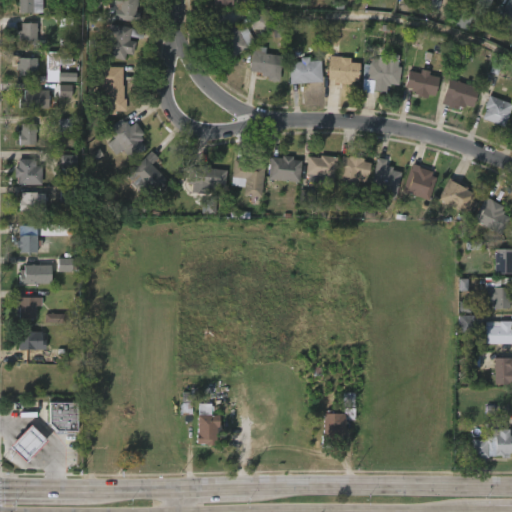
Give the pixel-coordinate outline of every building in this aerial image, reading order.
[(42,0),(42,12),(19,12),(19,0),(42,0)] [(138,0),(136,14),(141,14),(140,22),(115,20),(116,5),(107,4),(107,0),(138,0)] [(511,0),(511,11),(508,20),(498,15),(503,5),(498,3),(499,0),(511,0)] [(473,11),(460,7),(454,26),(467,30),(473,11)] [(251,29),(268,29),(268,16),(252,15),(251,29)] [(29,18),(29,22),(34,23),(33,45),(25,45),(25,42),(16,42),(16,31),(18,31),(20,16),(29,16),(29,18)] [(144,32),(142,39),(130,37),(129,41),(136,43),(133,54),(127,52),(126,59),(99,53),(102,38),(109,40),(113,24),(144,32)] [(234,28),(236,30),(243,26),(253,42),(245,46),(246,47),(227,57),(214,35),(233,24),(234,28)] [(280,55),(277,81),(265,80),(266,76),(259,75),(259,72),(247,71),(251,47),(261,48),(260,52),(280,55)] [(46,82),(76,82),(76,73),(59,73),(59,65),(71,65),(71,53),(46,53),(46,82)] [(397,55),(395,66),(399,67),(396,85),(388,83),(387,86),(385,86),(384,90),(370,88),(371,81),(365,80),(369,57),(377,59),(376,64),(384,65),(385,53),(397,55)] [(358,63),(356,81),(348,80),(348,84),(331,82),(332,80),(325,79),(327,55),(348,58),(348,62),(358,63)] [(37,57),(37,74),(19,74),(19,69),(17,69),(17,62),(19,62),(19,56),(37,57)] [(307,57),(308,61),(319,61),(320,83),(288,85),(287,62),(299,62),(298,57),(307,57)] [(126,98),(126,110),(116,110),(116,113),(103,113),(104,85),(96,84),(96,65),(123,66),(124,98),(126,98)] [(428,70),(427,74),(437,76),(433,95),(426,93),(425,97),(415,95),(412,93),(412,91),(409,90),(409,87),(403,86),(406,70),(418,72),(419,68),(428,70)] [(448,78),(478,87),(472,107),(464,104),(463,107),(459,105),(458,108),(456,108),(456,109),(441,103),(448,78)] [(59,85),(58,98),(71,98),(71,85),(59,85)] [(46,90),(45,108),(17,108),(17,94),(21,94),(21,90),(46,90)] [(510,104),(502,127),(480,119),(487,95),(510,104)] [(58,132),(71,132),(71,118),(58,119),(58,132)] [(122,118),(125,121),(127,120),(131,125),(136,122),(144,133),(141,135),(143,139),(140,141),(144,147),(130,158),(122,147),(116,152),(109,142),(115,137),(108,128),(122,118)] [(36,144),(19,144),(19,129),(21,129),(21,122),(36,123),(36,144)] [(162,179),(146,196),(136,186),(130,192),(119,182),(149,152),(156,159),(149,166),(162,179)] [(76,155),(61,156),(61,168),(76,167),(76,155)] [(291,157),(290,159),(299,160),(297,182),(266,179),(269,156),(280,158),(280,155),(291,157)] [(335,157),(331,179),(320,178),(320,184),(306,182),(306,174),(304,174),(306,156),(318,158),(319,155),(335,157)] [(352,158),(361,158),(360,161),(367,163),(363,182),(355,181),(354,187),(334,183),(339,156),(352,158)] [(399,172),(392,201),(368,194),(375,157),(384,159),(383,165),(391,167),(390,170),(399,172)] [(36,158),(35,165),(42,166),(42,184),(18,184),(19,177),(15,177),(15,166),(18,166),(18,158),(36,158)] [(242,163),(264,165),(260,196),(257,204),(248,203),(249,195),(242,194),(243,186),(229,184),(232,158),(243,159),(242,163)] [(211,164),(210,168),(227,170),(225,187),(208,185),(207,194),(192,193),(194,179),(188,179),(190,165),(199,167),(199,162),(211,164)] [(417,167),(431,171),(429,175),(434,177),(426,199),(400,190),(410,163),(418,165),(417,167)] [(456,183),(459,185),(460,183),(466,187),(465,189),(474,194),(463,214),(436,198),(447,177),(456,183)] [(299,204),(311,204),(312,191),(300,190),(299,204)] [(37,192),(45,193),(45,196),(48,196),(48,201),(45,201),(45,213),(28,213),(28,210),(19,210),(19,199),(21,199),(21,192),(37,192)] [(508,218),(499,235),(471,220),(484,197),(501,206),(500,210),(502,211),(501,214),(508,218)] [(214,214),(214,199),(201,198),(201,214),(214,214)] [(38,236),(37,252),(19,251),(19,247),(17,247),(17,240),(19,240),(19,234),(38,235),(38,236)] [(511,274),(492,274),(493,249),(511,249),(511,274)] [(57,272),(72,272),(72,259),(57,259),(57,272)] [(34,264),(50,264),(51,283),(20,283),(21,269),(25,269),(25,264),(34,264)] [(507,303),(507,309),(490,309),(490,303),(482,303),(482,278),(511,278),(511,290),(510,303),(507,303)] [(459,291),(466,291),(466,279),(458,279),(459,291)] [(33,297),(33,302),(34,302),(34,319),(17,319),(16,304),(18,304),(18,298),(33,297)] [(470,302),(459,301),(458,313),(470,313),(470,302)] [(44,314),(45,323),(69,323),(69,314),(44,314)] [(471,315),(458,316),(458,333),(472,332),(471,315)] [(510,326),(510,327),(511,327),(511,343),(482,343),(482,326),(484,326),(484,321),(510,320),(510,326)] [(230,328),(231,346),(226,346),(226,350),(218,351),(218,345),(205,345),(205,329),(230,328)] [(43,331),(43,339),(47,340),(46,349),(19,348),(18,336),(21,336),(21,331),(43,331)] [(478,368),(478,355),(466,355),(466,368),(478,368)] [(511,382),(492,382),(493,357),(511,357),(511,382)] [(343,419),(354,419),(354,393),(343,393),(343,419)] [(209,404),(209,415),(218,415),(218,433),(214,433),(213,445),(194,443),(197,403),(209,404)] [(72,433),(53,432),(45,425),(45,404),(72,404),(72,433)] [(355,408),(355,420),(346,420),(346,434),(343,434),(343,446),(334,446),(333,449),(324,448),(324,444),(322,444),(322,434),(324,434),(325,430),(325,413),(344,413),(344,408),(355,408)] [(42,441),(21,463),(5,447),(26,426),(42,441)] [(506,430),(506,436),(511,436),(510,454),(506,454),(506,459),(499,458),(499,456),(493,456),(493,437),(489,437),(489,430),(506,430)]
